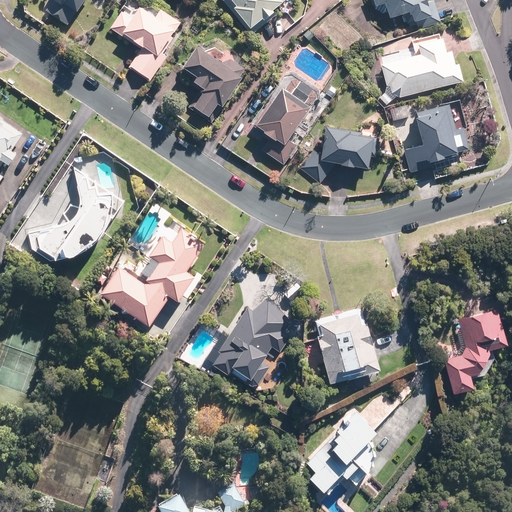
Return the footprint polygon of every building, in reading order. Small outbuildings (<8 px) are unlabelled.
[(52,0),(47,9),(68,24),(84,0),(52,0)] [(227,0),(248,26),(281,0),(227,0)] [(376,0),(380,9),(391,6),(394,15),(416,8),(420,22),(434,18),(428,0),(376,0)] [(135,19),(125,12),(116,26),(145,45),(132,64),(149,76),(164,54),(162,53),(182,24),(161,10),(157,16),(143,6),(135,19)] [(424,55),(384,66),(389,88),(401,94),(462,78),(458,64),(456,64),(451,48),(446,49),(443,38),(421,44),(424,55)] [(211,119),(240,75),(201,50),(188,69),(196,74),(191,81),(204,89),(193,107),(211,119)] [(256,125),(273,137),(265,149),(282,162),(292,148),(284,143),(318,94),(295,78),(287,90),(283,87),(256,125)] [(448,107),(420,114),(428,145),(409,150),(413,168),(433,163),(431,156),(469,146),(464,128),(454,131),(448,107)] [(20,134),(0,120),(0,156),(2,155),(10,160),(16,152),(11,148),(20,134)] [(334,165),(327,158),(368,167),(374,137),(328,127),(323,155),(317,150),(302,168),(319,182),(334,165)] [(89,182),(83,183),(85,198),(82,212),(70,226),(36,235),(38,246),(52,257),(69,252),(85,245),(98,236),(105,226),(112,208),(112,193),(99,194),(97,188),(91,189),(89,182)] [(122,268),(107,291),(152,320),(172,289),(180,294),(194,273),(186,268),(203,242),(183,228),(174,241),(164,234),(153,252),(163,258),(146,284),(122,268)] [(289,333),(281,328),(289,321),(268,297),(252,311),(246,308),(216,359),(231,368),(234,362),(251,372),(270,340),(281,346),(289,333)] [(477,366),(488,345),(504,341),(496,309),(460,318),(467,345),(462,354),(448,358),(452,373),(455,385),(473,381),(469,368),(477,366)] [(360,311),(317,322),(331,377),(380,364),(369,322),(363,324),(360,311)] [(355,409),(309,459),(330,478),(376,428),(355,409)] [(227,504),(224,511),(214,511),(196,507),(195,511),(194,511),(190,511),(180,495),(160,507),(163,511),(233,511),(234,510),(245,503),(233,484),(220,491),(227,504)]
